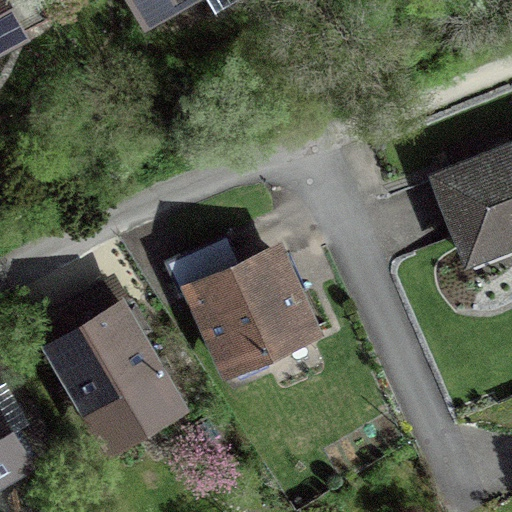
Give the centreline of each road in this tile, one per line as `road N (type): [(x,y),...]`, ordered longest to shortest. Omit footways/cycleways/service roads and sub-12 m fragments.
road 1 (residential): [(305,147),(468,511)]
road 2 (residential): [(305,147),(0,295)]
road 3 (track): [(511,67),(305,147)]
